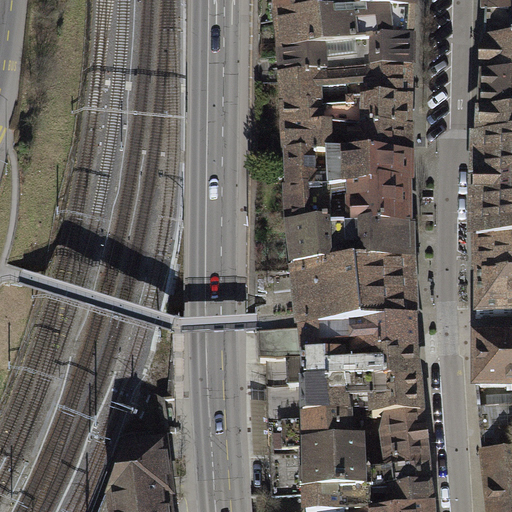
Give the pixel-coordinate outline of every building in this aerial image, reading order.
[(275,0),(278,22),(318,19),(315,0),(275,0)] [(332,0),(331,18),(416,12),(417,0),(332,0)] [(511,7),(487,6),(486,17),(511,19),(511,7)] [(282,58),(414,43),(416,12),(331,18),(318,19),(278,22),(282,58)] [(511,19),(486,17),(485,50),(511,49),(511,19)] [(282,58),(284,86),(347,79),(413,75),(414,43),(282,58)] [(484,83),(511,83),(511,49),(485,50),(484,83)] [(349,100),(349,110),(412,105),(413,75),(347,79),(284,86),(286,115),(330,112),(330,102),(349,100)] [(511,83),(484,83),(481,120),(511,119),(511,83)] [(286,115),(288,133),(350,134),(412,136),(412,105),(349,110),(348,110),(348,117),(331,121),(330,112),(286,115)] [(511,119),(481,120),(480,145),(511,144),(511,119)] [(289,158),(333,159),(332,144),(350,145),(350,134),(331,132),(288,133),(289,158)] [(350,159),(411,163),(412,136),(350,134),(350,145),(350,159)] [(480,241),(511,241),(511,144),(480,145),(480,241)] [(292,192),(410,191),(411,163),(350,159),(333,159),(289,158),(292,192)] [(292,192),(293,233),(410,229),(410,191),(292,192)] [(411,263),(410,229),(293,233),(295,265),(291,265),(291,272),(411,263)] [(511,241),(480,241),(477,316),(511,314),(511,241)] [(414,314),(411,263),(291,272),(291,277),(296,276),(300,320),(301,330),(359,327),(414,324),(414,314)] [(304,358),(360,357),(415,355),(415,344),(415,334),(414,324),(359,327),(301,330),(260,332),(262,362),(267,361),(304,358)] [(511,339),(477,340),(477,387),(511,387),(511,339)] [(362,385),(419,382),(415,355),(360,357),(304,358),(267,361),(267,388),(304,386),(362,385)] [(351,417),(386,418),(422,418),(419,382),(362,385),(304,386),(267,388),(269,422),(305,420),(351,417)] [(490,511),(511,511),(511,409),(479,412),(482,456),(490,511)] [(305,448),(353,446),(352,443),(351,417),(305,420),(269,422),(270,449),(305,448)] [(396,468),(428,465),(422,418),(386,418),(382,436),(387,472),(396,471),(396,468)] [(169,511),(168,498),(174,497),(167,441),(131,446),(103,511),(169,511)] [(307,495),(368,493),(373,492),(372,473),(370,443),(352,443),(353,446),(305,448),(307,495)] [(307,495),(305,448),(270,449),(273,497),(307,495)] [(373,492),(391,490),(429,486),(428,465),(396,468),(396,471),(387,472),(372,473),(373,492)] [(391,490),(391,511),(432,507),(429,486),(391,490)] [(306,511),(368,511),(368,493),(307,495),(306,511)]
